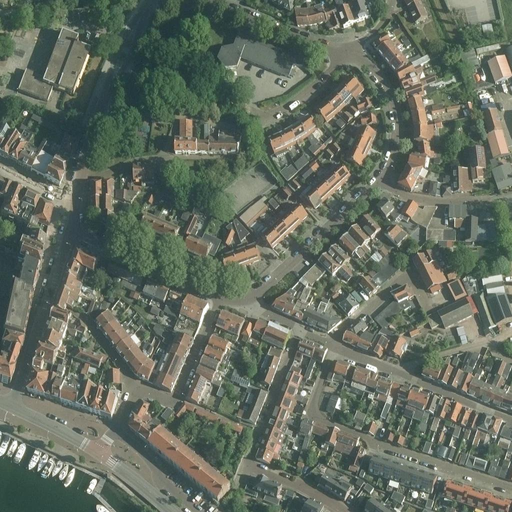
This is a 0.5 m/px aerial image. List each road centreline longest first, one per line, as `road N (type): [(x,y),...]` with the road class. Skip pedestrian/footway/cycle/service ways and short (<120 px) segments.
road 1 (residential): [(511,489),(321,421),(314,399),(333,346)]
road 2 (residential): [(333,346),(511,419)]
road 3 (tertiary): [(80,174),(114,71),(152,0)]
road 4 (residential): [(253,296),(381,180)]
road 5 (residential): [(219,299),(69,230)]
road 6 (residential): [(381,180),(395,145),(394,107),(379,76),(346,54)]
road 7 (residential): [(137,388),(169,400),(179,395),(219,299)]
road 8 (residential): [(246,468),(298,331)]
road 9 (residential): [(346,54),(210,0)]
road 10 (residential): [(327,343),(409,274),(424,303)]
road 11 (residential): [(137,388),(82,318),(44,303)]
